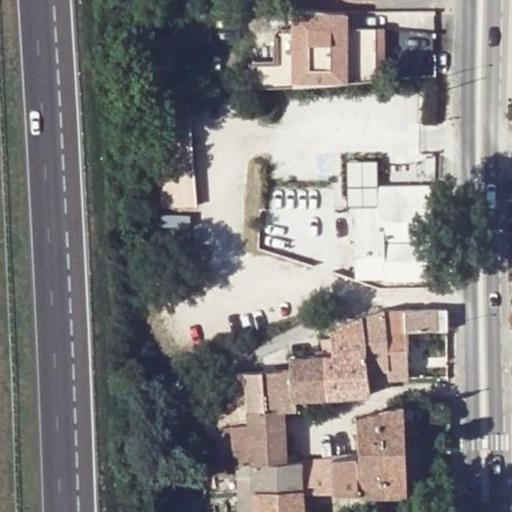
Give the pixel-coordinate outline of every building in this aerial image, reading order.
[(348,12),(330,13),(295,7),(296,83),(385,77),(385,28),(348,29),(348,12)] [(187,102),(153,105),(162,208),(195,206),(187,102)] [(432,204),(379,204),(379,208),(379,238),(383,238),(432,238),(432,204)] [(379,208),(354,208),(355,238),(355,275),(368,275),(368,280),(384,279),(383,238),(379,238),(379,208)] [(432,238),(383,238),(384,279),(431,279),(432,238)] [(447,328),(447,309),(384,310),(385,330),(406,330),(447,328)] [(384,310),(362,317),(366,341),(368,368),(386,367),(387,379),(408,378),(406,330),(385,330),(384,310)] [(362,317),(330,329),(332,352),(336,395),(370,392),(368,368),(366,341),(362,317)] [(289,356),(290,369),(292,408),(293,413),(309,412),(309,396),(336,395),(332,352),(289,356)] [(290,369),(260,371),(262,408),(282,408),(292,408),(290,369)] [(262,408),(260,371),(245,372),(248,410),(262,408)] [(245,372),(216,375),(220,422),(246,418),(246,411),(248,410),(245,372)] [(405,425),(449,424),(449,404),(404,405),(381,410),(382,441),(385,492),(407,492),(405,425)] [(222,465),(252,464),(286,462),(282,408),(262,408),(248,410),(246,411),(246,418),(246,424),(220,428),(222,465)] [(382,441),(381,410),(357,417),(359,442),(382,441)] [(356,458),(359,492),(385,492),(382,441),(359,442),(359,457),(356,458)] [(356,458),(330,459),(332,491),(359,492),(356,458)] [(301,461),(302,491),(332,491),(330,459),(301,461)] [(252,464),(254,490),(302,491),(301,461),(286,462),(252,464)] [(252,464),(235,465),(236,491),(237,511),(255,511),(254,490),(252,464)] [(303,511),(302,491),(254,490),(255,511),(303,511)]
